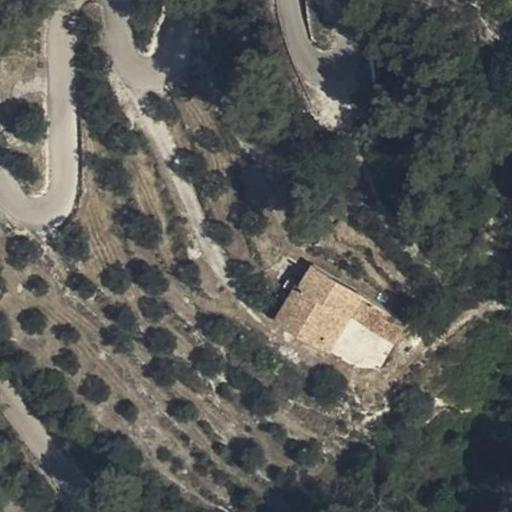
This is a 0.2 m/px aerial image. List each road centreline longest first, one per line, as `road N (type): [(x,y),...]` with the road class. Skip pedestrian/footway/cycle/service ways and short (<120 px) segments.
road 1 (residential): [(0,180),(10,199),(36,210),(59,199),(63,0)]
road 2 (residential): [(112,0),(128,66),(146,77),(187,33),(194,0)]
road 3 (residential): [(294,0),(298,27),(320,66),(341,68),(353,50),(349,0)]
road 4 (residential): [(99,511),(0,394)]
